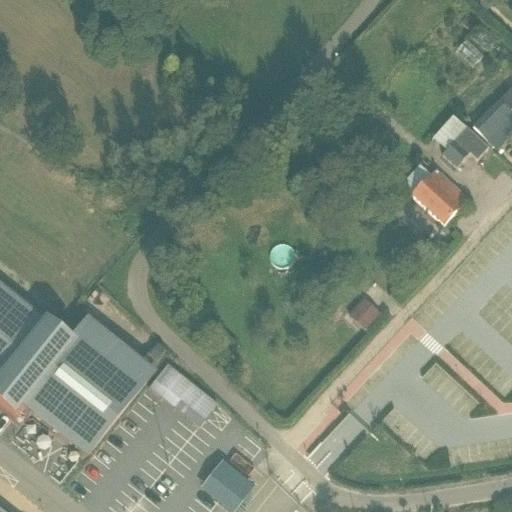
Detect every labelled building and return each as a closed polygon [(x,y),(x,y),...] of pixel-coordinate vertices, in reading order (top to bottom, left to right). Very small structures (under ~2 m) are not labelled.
[(511,92),(473,132),(486,145),(486,144),(493,150),(508,135),(511,140),(511,139),(511,92)] [(373,148),(358,133),(343,148),(358,163),(373,148)] [(467,133),(456,144),(470,157),(478,164),(489,152),(467,133)] [(470,157),(456,144),(442,158),(457,172),(470,157)] [(432,180),(413,200),(444,229),(469,203),(438,174),(432,180)] [(0,406),(15,419),(26,405),(90,456),(152,378),(87,326),(71,347),(46,327),(46,328),(0,291),(0,406)] [(364,303),(349,318),(366,333),(380,318),(364,303)] [(155,385),(180,405),(205,425),(218,409),(168,369),(155,385)] [(234,473),(253,489),(261,479),(242,463),(234,473)] [(237,511),(254,490),(224,468),(204,495),(226,511),(237,511)]
